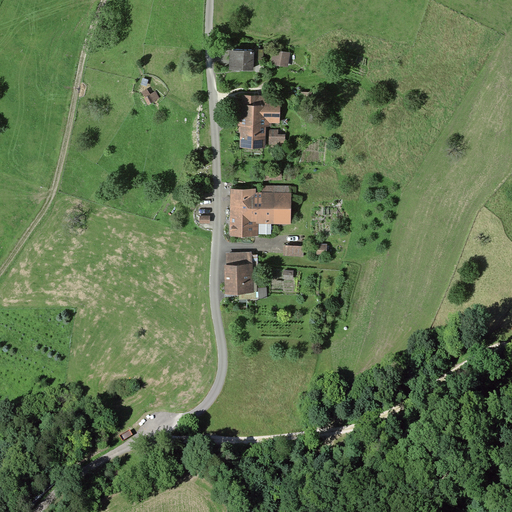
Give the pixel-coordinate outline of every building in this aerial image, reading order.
[(254,50),(230,49),(229,69),(253,70),(253,60),(264,60),(264,49),(254,49),(254,50)] [(271,64),(288,66),(291,52),(273,50),(271,64)] [(144,97),(148,104),(160,97),(156,91),(150,94),(147,89),(142,92),(145,97),(144,97)] [(240,146),(265,147),(266,126),(269,126),(270,123),(280,123),(280,95),(242,94),(241,104),(234,104),(234,125),(241,125),(240,146)] [(279,129),(269,129),(269,147),(286,147),(286,134),(279,134),(279,129)] [(269,178),(281,178),(280,169),(269,169),(269,178)] [(256,188),(230,188),(230,235),(259,235),(259,223),(291,223),(291,186),(262,186),(262,192),(256,192),(256,188)] [(327,244),(317,243),(317,254),(327,254),(327,244)] [(304,246),(284,245),(283,255),(303,256),(304,246)] [(252,252),(226,252),(226,264),(224,264),(225,294),(240,294),(240,305),(247,305),(247,298),(257,298),(257,284),(259,284),(258,254),(252,254),(252,252)] [(294,270),(283,270),(283,279),(294,279),(294,270)] [(267,287),(258,288),(259,298),(268,298),(267,287)]
